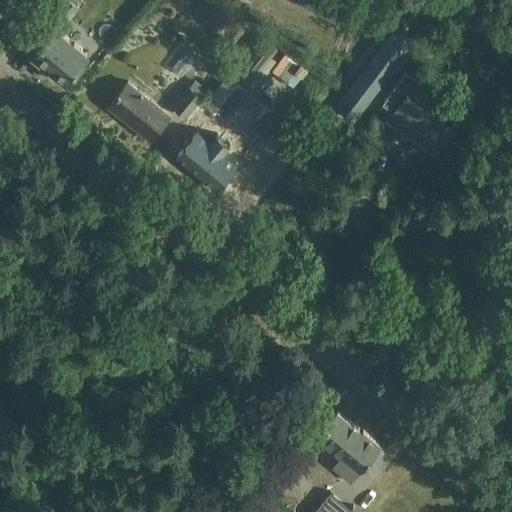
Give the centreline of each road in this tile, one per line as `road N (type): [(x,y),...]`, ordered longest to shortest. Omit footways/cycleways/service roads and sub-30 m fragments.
road 1 (residential): [(326,365),(0,89)]
road 2 (unclassified): [(501,511),(326,365)]
road 3 (track): [(326,365),(200,511)]
road 4 (unclassified): [(326,365),(511,335)]
